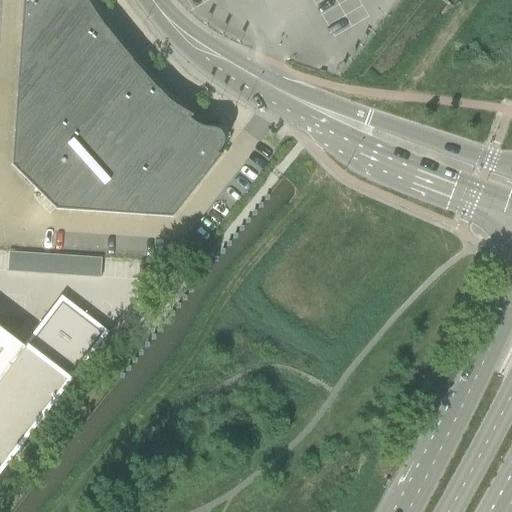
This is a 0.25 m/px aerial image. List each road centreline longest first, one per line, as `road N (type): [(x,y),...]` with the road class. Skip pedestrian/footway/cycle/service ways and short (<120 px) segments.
road 1 (secondary): [(511,298),(411,511)]
road 2 (unclassified): [(157,13),(245,79),(352,125)]
road 3 (unclassified): [(352,125),(381,161),(511,212)]
road 4 (unclassified): [(511,166),(352,125)]
